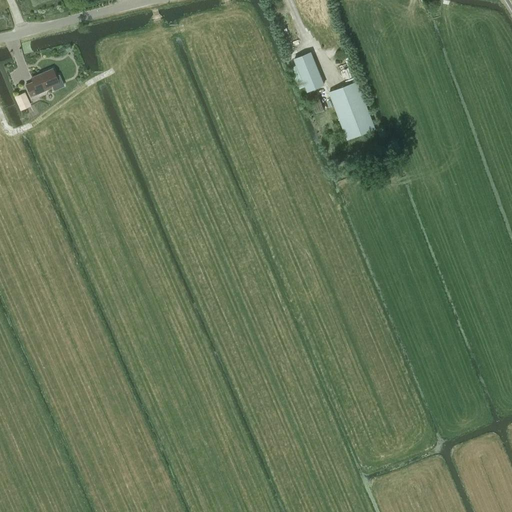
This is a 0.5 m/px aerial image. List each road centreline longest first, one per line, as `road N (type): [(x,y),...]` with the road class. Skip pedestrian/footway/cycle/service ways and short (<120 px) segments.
road 1 (unclassified): [(0,38),(153,0)]
road 2 (track): [(0,113),(17,131),(112,72)]
